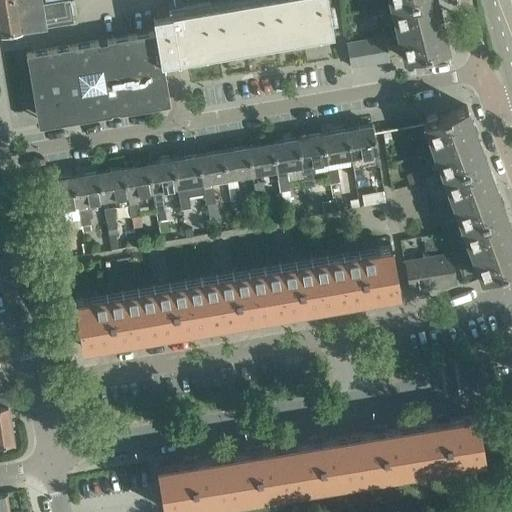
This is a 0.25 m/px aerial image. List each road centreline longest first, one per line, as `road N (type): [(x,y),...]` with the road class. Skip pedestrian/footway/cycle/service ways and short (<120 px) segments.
road 1 (residential): [(484,73),(0,157)]
road 2 (residential): [(50,462),(357,400)]
road 3 (residential): [(344,334),(82,378)]
road 4 (residential): [(50,462),(8,262)]
road 5 (residential): [(511,292),(344,334)]
road 6 (residential): [(357,400),(511,363)]
